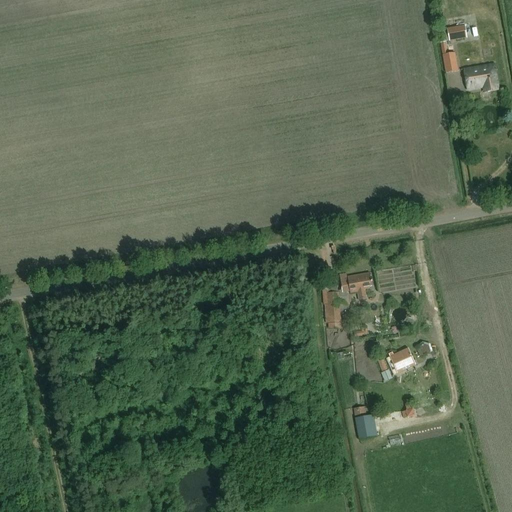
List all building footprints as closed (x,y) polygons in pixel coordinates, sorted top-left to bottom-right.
[(447,31),(449,42),(467,39),(465,28),(447,31)] [(456,73),(453,55),(442,57),(446,75),(456,73)] [(483,89),(484,93),(496,91),(492,66),(464,71),(467,91),(483,89)] [(372,285),(371,274),(347,278),(347,274),(339,276),(342,293),(349,291),(350,294),(357,293),(359,301),(367,300),(366,290),(370,289),(370,286),(372,285)] [(341,330),(339,293),(325,294),(326,306),(325,306),(326,317),(328,317),(329,330),(341,330)] [(420,354),(429,354),(428,345),(419,345),(420,354)] [(409,349),(390,358),(397,374),(417,366),(409,349)] [(365,408),(354,410),(355,419),(367,417),(365,408)]
